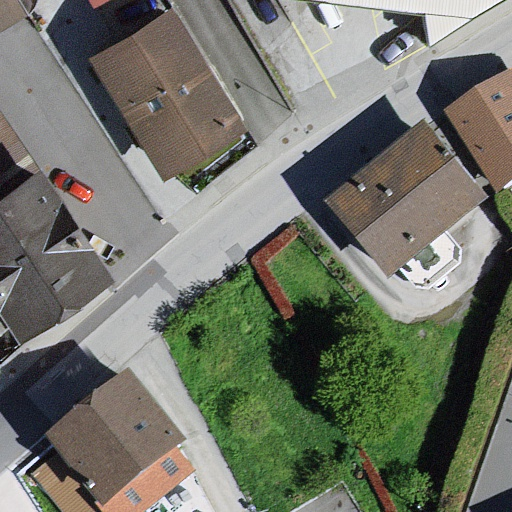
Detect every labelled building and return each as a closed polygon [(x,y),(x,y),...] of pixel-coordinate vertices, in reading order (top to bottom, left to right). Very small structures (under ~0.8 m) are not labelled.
[(0,0),(0,14),(25,0),(0,0)] [(249,0),(422,20),(423,51),(503,0),(249,0)] [(246,129),(174,12),(94,60),(167,179),(246,129)] [(511,83),(445,124),(497,204),(511,192),(511,83)] [(0,181),(31,159),(0,110),(0,181)] [(482,218),(421,139),(321,220),(381,299),(482,218)] [(108,282),(41,182),(0,208),(0,309),(4,307),(24,337),(108,282)] [(176,439),(126,373),(51,432),(66,452),(37,474),(65,511),(86,511),(101,501),(108,511),(135,511),(190,472),(171,444),(176,439)]
